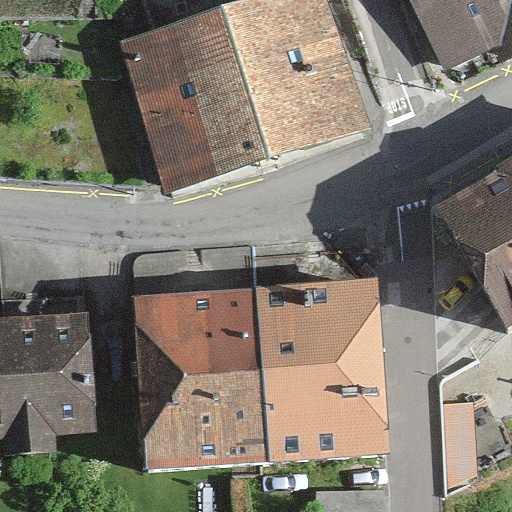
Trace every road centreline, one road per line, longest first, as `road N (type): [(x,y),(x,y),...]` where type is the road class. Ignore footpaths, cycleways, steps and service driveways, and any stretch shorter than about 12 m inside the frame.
road 1 (residential): [(394,170),(247,212),(169,221),(0,206)]
road 2 (residential): [(417,511),(394,170)]
road 3 (residential): [(429,150),(375,0)]
